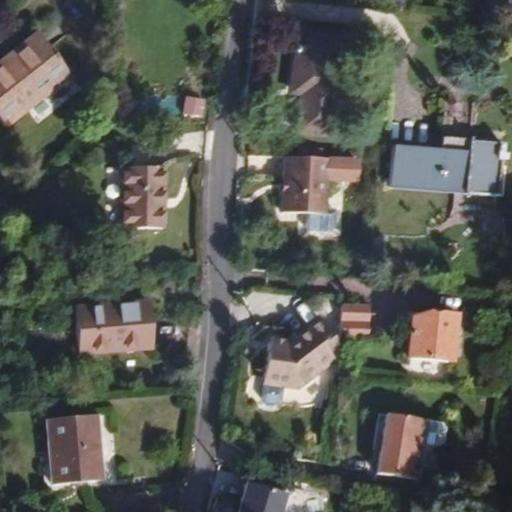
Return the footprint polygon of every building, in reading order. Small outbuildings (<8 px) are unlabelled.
[(376,23),(340,20),(338,35),(374,40),(376,23)] [(38,33),(0,62),(0,119),(6,127),(71,76),(38,33)] [(341,42),(311,38),(308,63),(294,62),(290,91),(302,93),(299,118),(332,122),(335,97),(346,98),(349,69),(338,68),(341,42)] [(332,122),(299,118),(297,132),(331,136),(332,122)] [(441,141),(440,152),(440,153),(466,155),(467,142),(441,141)] [(440,153),(440,152),(391,148),(388,188),(463,194),(462,196),(497,199),(499,162),(500,162),(501,145),(467,142),(466,155),(440,153)] [(314,149),(314,159),(328,160),(329,149),(314,149)] [(314,159),(283,158),(281,213),(304,214),(304,226),(309,231),(331,232),(335,228),(335,211),(326,210),(328,160),(314,159)] [(164,169),(122,169),(122,231),(164,230),(164,169)] [(133,343),(151,341),(147,305),(73,311),(77,355),(133,350),(133,343)] [(341,306),(340,338),(369,339),(370,307),(341,306)] [(426,321),(410,319),(406,358),(450,363),(455,317),(426,314),(426,321)] [(283,381),(282,388),(297,391),(330,366),(323,357),(337,348),(337,343),(320,321),(309,329),(298,337),(284,346),(282,343),(272,342),(267,346),(262,378),(283,381)] [(151,348),(151,341),(133,343),(133,350),(151,348)] [(261,386),(282,388),(283,381),(262,378),(261,386)] [(426,421),(386,415),(377,476),(417,482),(426,421)] [(96,416),(45,420),(51,488),(102,483),(96,416)] [(283,511),(288,501),(248,485),(237,511),(283,511)]
